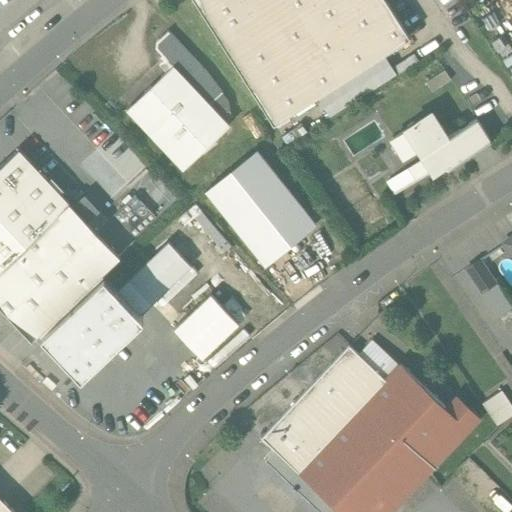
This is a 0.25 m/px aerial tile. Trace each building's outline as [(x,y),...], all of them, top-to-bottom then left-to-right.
[(385,0),(193,0),(273,125),(409,38),(385,0)] [(206,74),(168,33),(156,43),(156,50),(163,57),(160,59),(159,66),(166,74),(126,111),(183,170),(229,126),(209,105),(222,94),(206,74)] [(476,120),(445,140),(430,116),(415,126),(413,124),(407,128),(408,130),(393,140),(404,157),(419,148),(426,159),(411,168),(419,180),(440,167),(444,173),(490,143),(476,120)] [(82,161),(115,202),(153,172),(120,131),(82,161)] [(119,257),(18,150),(0,167),(0,306),(16,323),(30,309),(43,323),(29,337),(31,339),(38,333),(101,274),(119,257)] [(316,225),(256,151),(205,192),(265,266),(316,225)] [(148,191),(165,208),(179,195),(162,178),(148,191)] [(154,217),(135,196),(114,216),(134,236),(154,217)] [(168,244),(128,282),(150,305),(190,267),(168,244)] [(479,262),(466,271),(481,292),(494,283),(479,262)] [(143,318),(101,274),(38,333),(80,377),(143,318)] [(210,295),(173,330),(199,358),(236,323),(210,295)] [(349,347),(261,439),(337,511),(390,511),(479,419),(457,398),(446,410),(400,366),(386,381),(349,347)] [(511,417),(511,408),(501,392),(482,405),(497,427),(511,417)] [(13,511),(0,498),(0,511),(13,511)]
